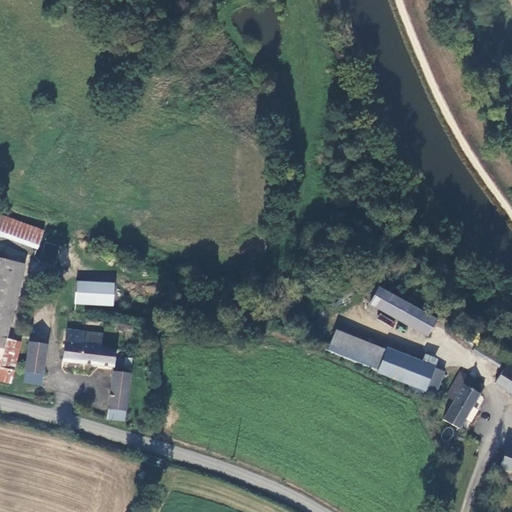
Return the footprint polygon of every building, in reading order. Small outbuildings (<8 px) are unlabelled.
[(0,217),(0,234),(38,249),(44,234),(0,218),(0,217)] [(64,264),(67,247),(44,243),(41,260),(64,264)] [(0,255),(0,340),(3,341),(23,261),(0,255)] [(115,287),(77,283),(75,302),(114,305),(115,287)] [(364,308),(422,339),(429,324),(371,294),(364,308)] [(104,332),(65,328),(62,360),(99,365),(100,358),(105,359),(104,365),(115,367),(117,352),(110,351),(103,350),(103,345),(104,332)] [(332,335),(325,355),(376,373),(382,353),(332,335)] [(3,341),(0,340),(0,384),(9,386),(19,345),(3,341)] [(43,374),(46,344),(29,342),(26,372),(43,374)] [(492,344),(486,354),(505,366),(511,357),(492,344)] [(435,367),(383,349),(382,353),(376,373),(428,391),(435,367)] [(511,357),(505,366),(495,382),(511,392),(511,357)] [(458,371),(445,395),(453,399),(443,419),(460,428),(483,384),(458,371)] [(42,383),(43,374),(26,372),(25,381),(42,383)] [(108,408),(124,411),(130,376),(113,373),(108,408)] [(106,416),(123,419),(124,411),(108,408),(106,416)] [(499,465),(511,470),(511,446),(508,445),(499,465)] [(457,460),(455,460),(453,467),(458,468),(461,466),(461,463),(461,460),(457,460)]
